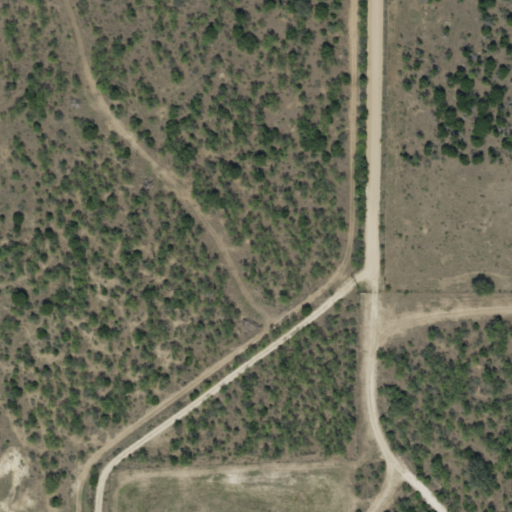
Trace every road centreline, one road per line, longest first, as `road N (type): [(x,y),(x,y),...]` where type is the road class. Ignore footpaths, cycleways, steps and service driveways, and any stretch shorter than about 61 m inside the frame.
road 1 (track): [(376,278),(358,276),(115,461),(99,475),(97,511)]
road 2 (residential): [(376,278),(378,0)]
road 3 (residential): [(440,511),(374,432),(376,278)]
